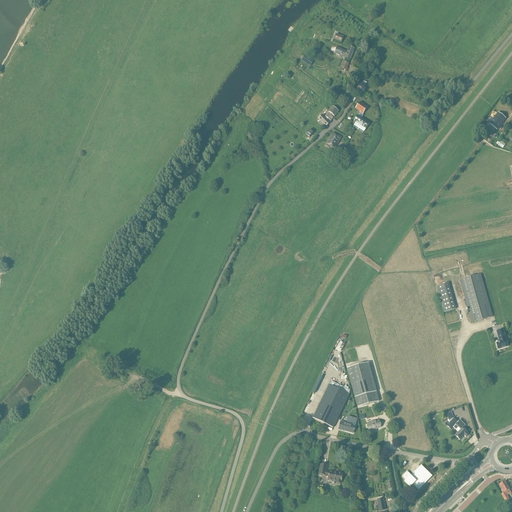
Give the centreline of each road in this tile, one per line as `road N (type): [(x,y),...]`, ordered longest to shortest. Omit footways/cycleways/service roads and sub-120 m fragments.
road 1 (unclassified): [(511,36),(463,88),(353,76),(339,118),(263,192),(177,382),(185,398),(239,420),(221,511)]
road 2 (unclassified): [(247,511),(288,437),(457,461),(483,439)]
road 3 (track): [(0,466),(133,376)]
road 4 (track): [(177,392),(157,419),(120,511)]
